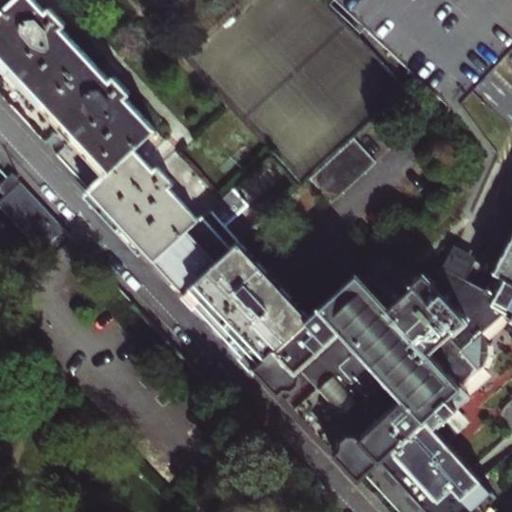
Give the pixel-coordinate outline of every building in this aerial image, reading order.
[(45,11),(34,0),(17,0),(0,16),(0,94),(1,96),(59,158),(88,189),(133,149),(154,129),(125,97),(130,92),(115,76),(110,80),(61,28),(66,23),(50,7),(45,11)] [(0,0),(0,16),(17,0),(0,0)] [(511,0),(333,0),(449,112),(455,105),(474,86),(511,46),(511,0)] [(343,101),(343,88),(372,89),(383,102),(401,87),(388,72),(370,72),(362,62),(341,61),(336,66),(330,59),(311,75),(311,83),(323,84),(310,95),(316,102),(301,102),(317,121),(305,131),(322,132),(322,143),(341,143),(295,181),(313,182),(331,203),(379,163),(353,131),(354,130),(355,102),(343,101)] [(133,149),(88,189),(122,226),(155,260),(199,219),(168,186),(173,182),(158,167),(153,170),(133,149)] [(0,191),(4,196),(0,199),(0,208),(41,252),(64,230),(41,205),(11,172),(6,177),(0,170),(0,191)] [(228,193),(216,203),(230,219),(242,208),(228,193)] [(214,228),(202,216),(199,219),(155,260),(168,275),(183,291),(222,256),(210,242),(214,238),(214,228)] [(509,307),(496,300),(485,293),(465,282),(482,252),(471,246),(461,240),(451,256),(449,256),(441,270),(425,276),(425,275),(414,285),(416,286),(485,362),(511,338),(508,329),(511,322),(503,317),(509,307)] [(258,264),(238,241),(222,256),(183,291),(217,328),(254,368),(309,319),(284,292),(286,290),(261,261),(258,264)] [(511,242),(497,271),(495,274),(507,281),(511,283),(511,321),(511,322),(511,242)] [(254,368),(279,394),(285,388),(292,389),(299,383),(300,375),(302,372),(329,401),(357,432),(354,434),(346,434),(339,440),(339,448),(334,453),(359,479),(381,458),(460,385),(485,362),(416,286),(392,309),(390,307),(393,304),(392,297),(390,293),(388,290),(384,286),(381,285),(374,282),(370,286),(359,273),(309,319),(254,368)] [(496,300),(507,281),(495,274),(485,293),(496,300)] [(511,322),(511,321),(511,283),(507,281),(496,300),(509,307),(503,317),(511,322)] [(469,395),(460,385),(381,458),(433,511),(465,511),(491,487),(446,439),(467,419),(456,408),(469,395)]
